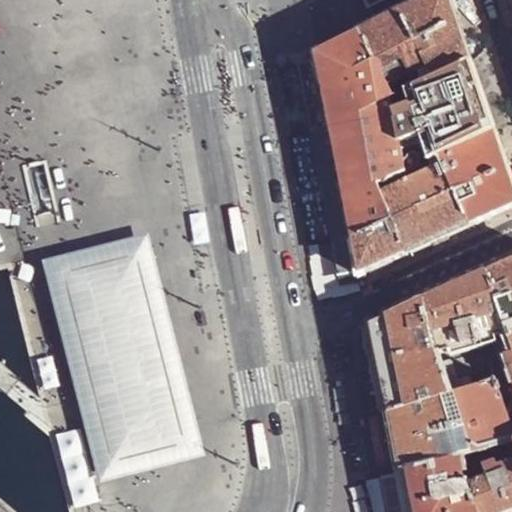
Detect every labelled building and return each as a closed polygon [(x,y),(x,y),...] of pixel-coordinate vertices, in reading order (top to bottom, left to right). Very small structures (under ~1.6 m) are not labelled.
[(460,30),(449,0),(423,0),(400,12),(428,71),(434,81),(472,63),(460,30)] [(428,71),(400,12),(382,21),(360,32),(387,90),(428,71)] [(387,90),(360,32),(315,55),(330,129),(392,100),(387,90)] [(295,65),(294,65),(294,66),(341,282),(346,284),(360,277),(356,256),(353,240),(330,129),(315,55),(295,65)] [(392,100),(330,129),(353,240),(397,222),(386,195),(382,184),(407,173),(430,162),(442,157),(496,132),(483,96),(472,63),(434,81),(392,100)] [(434,81),(428,71),(387,90),(392,100),(434,81)] [(501,147),(496,132),(442,157),(447,168),(457,193),(509,170),(501,147)] [(457,193),(447,168),(386,195),(397,222),(411,254),(444,240),(472,227),(457,193)] [(511,179),(509,170),(457,193),(472,227),(495,217),(511,209),(511,179)] [(411,254),(397,222),(353,240),(356,256),(360,277),(389,264),(411,254)] [(45,264),(102,488),(207,460),(150,236),(45,264)] [(511,261),(488,272),(508,335),(510,340),(511,345),(511,261)] [(508,335),(488,272),(453,288),(426,300),(435,344),(439,356),(508,335)] [(435,344),(426,300),(411,306),(386,317),(370,324),(375,348),(389,416),(452,397),(439,356),(435,344)] [(375,348),(370,324),(361,329),(354,341),(387,511),(408,511),(405,494),(401,474),(398,461),(393,434),(389,416),(375,348)] [(510,340),(508,335),(439,356),(452,397),(496,383),(507,379),(501,359),(502,359),(498,344),(510,340)] [(511,355),(511,345),(510,340),(498,344),(502,359),(508,357),(511,355)] [(511,387),(511,368),(508,357),(502,359),(501,359),(507,379),(511,388),(511,387)] [(452,397),(389,416),(393,434),(398,461),(401,474),(468,455),(493,447),(511,441),(511,392),(511,388),(507,379),(496,383),(452,397)] [(500,468),(511,462),(511,441),(493,447),(500,468)] [(500,468),(493,447),(468,455),(470,472),(466,472),(467,482),(471,485),(489,477),(487,473),(500,468)] [(468,455),(401,474),(405,494),(408,511),(481,511),(471,485),(467,482),(466,472),(470,472),(468,455)] [(511,511),(511,462),(500,468),(487,473),(489,477),(471,485),(481,511),(511,511)]
